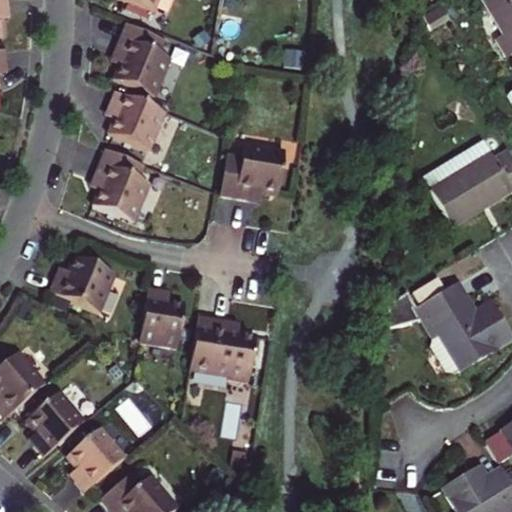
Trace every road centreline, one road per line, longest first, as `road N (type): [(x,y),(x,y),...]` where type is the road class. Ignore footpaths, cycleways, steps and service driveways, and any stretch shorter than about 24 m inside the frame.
road 1 (residential): [(22,206),(139,250),(263,272)]
road 2 (residential): [(22,206),(52,92),(60,0)]
road 3 (residential): [(405,482),(420,446),(511,383)]
